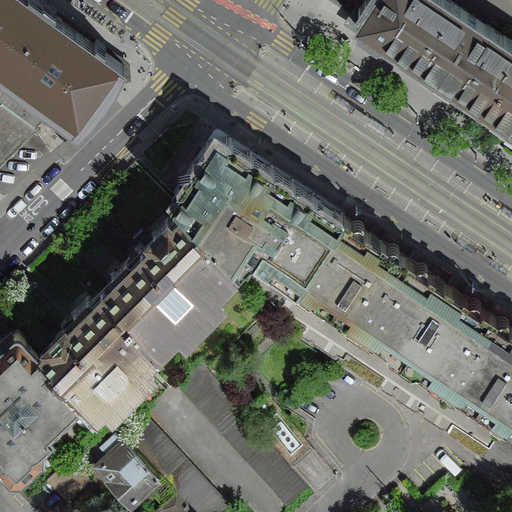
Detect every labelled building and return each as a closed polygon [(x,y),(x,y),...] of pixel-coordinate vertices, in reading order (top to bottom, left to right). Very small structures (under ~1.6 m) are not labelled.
[(0,0),(0,59),(41,5),(33,0),(0,0)] [(441,73),(479,17),(453,0),(370,0),(358,19),(441,73)] [(41,5),(0,59),(0,63),(62,107),(58,112),(80,128),(96,112),(116,84),(126,64),(41,5)] [(504,115),(511,102),(511,38),(479,17),(441,73),(504,115)] [(0,63),(0,166),(58,112),(62,107),(0,63)] [(282,308),(345,212),(218,127),(180,184),(180,198),(177,201),(187,211),(239,265),(272,299),(282,308)] [(239,265),(187,211),(107,291),(159,343),(180,322),(187,329),(224,293),(217,285),(239,265)] [(342,355),(408,253),(345,212),(282,308),(279,313),(342,355)] [(463,349),(490,308),(481,302),(408,253),(342,355),(424,409),(455,361),(463,349)] [(159,343),(107,291),(45,351),(81,391),(94,407),(107,395),(114,401),(156,361),(148,354),(159,343)] [(511,412),(511,322),(490,308),(463,349),(455,361),(424,409),(429,412),(487,450),(510,415),(511,412)] [(81,391),(45,351),(21,325),(17,325),(0,341),(0,453),(7,461),(10,464),(23,465),(40,450),(42,448),(42,436),(52,427),(48,422),(81,391)] [(274,511),(307,488),(209,360),(184,379),(225,433),(234,426),(259,458),(233,477),(259,511),(274,511)] [(511,415),(510,415),(487,450),(485,454),(498,462),(511,471),(511,469),(511,415)] [(158,452),(173,436),(153,417),(138,432),(158,452)] [(124,426),(94,457),(140,502),(170,470),(124,426)] [(234,465),(235,444),(218,444),(217,465),(234,465)] [(53,465),(40,450),(23,465),(10,464),(7,461),(3,465),(26,490),(53,465)]
